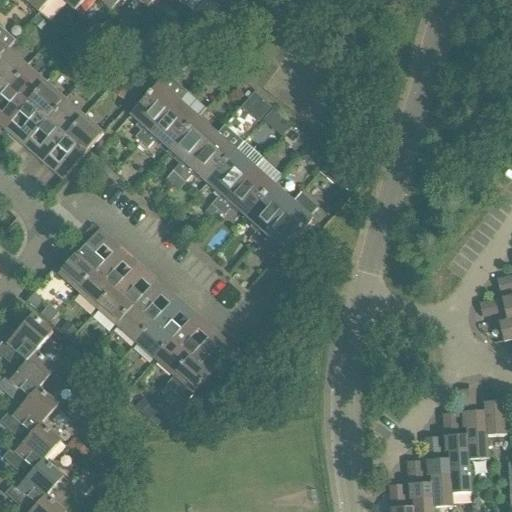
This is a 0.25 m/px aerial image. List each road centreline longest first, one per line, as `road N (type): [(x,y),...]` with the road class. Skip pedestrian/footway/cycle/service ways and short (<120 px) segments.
road 1 (residential): [(292,277),(238,336),(86,207),(56,230)]
road 2 (unclassified): [(449,0),(361,302)]
road 3 (unclassified): [(361,302),(343,409),(353,511)]
road 4 (residential): [(377,474),(467,348)]
road 5 (residential): [(441,327),(511,230)]
